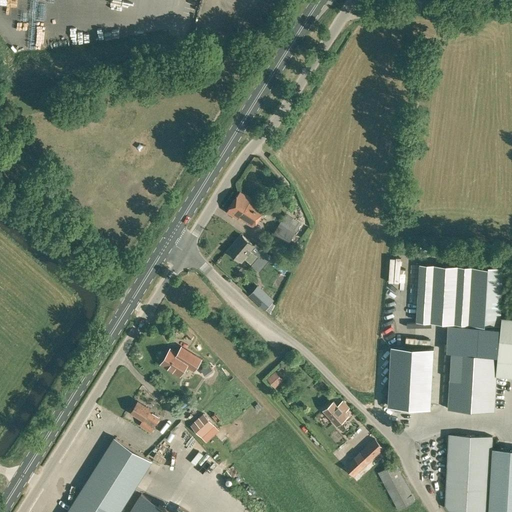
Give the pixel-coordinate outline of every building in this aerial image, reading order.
[(15,156),(24,145),(19,140),(16,137),(8,146),(11,149),(10,151),(15,156)] [(253,227),(265,209),(251,199),(251,198),(240,191),(227,211),(241,220),(242,219),(253,227)] [(279,224),(267,241),(282,251),(283,251),(294,234),(279,224)] [(251,265),(259,256),(251,250),(255,246),(241,234),(228,250),(241,262),(245,258),(247,260),(246,261),(251,265)] [(497,315),(501,315),(503,267),(488,267),(420,263),(416,321),(467,324),(487,325),(497,325),(497,315)] [(264,309),(267,306),(273,300),(257,285),(251,291),(249,294),(250,295),(264,309)] [(511,316),(501,316),(501,315),(497,315),(497,325),(500,325),(497,354),(497,376),(511,377),(511,316)] [(450,378),(448,408),(495,411),(497,376),(497,354),(498,330),(448,329),(447,352),(452,352),(457,352),(457,359),(451,359),(450,378)] [(391,345),(388,406),(431,408),(434,347),(391,345)] [(201,359),(191,353),(180,346),(176,353),(170,349),(162,363),(180,375),(187,365),(194,369),(201,359)] [(279,387),(289,379),(284,373),(274,381),(279,387)] [(349,407),(343,400),(338,405),(334,401),(323,410),(337,425),(349,414),(346,411),(349,407)] [(151,432),(160,418),(149,411),(151,409),(138,401),(131,412),(142,419),(139,424),(151,432)] [(206,442),(219,430),(203,413),(190,425),(206,442)] [(486,511),(491,436),(449,433),(445,504),(449,510),(467,511),(466,511),(486,511)] [(187,444),(192,448),(199,438),(194,435),(187,444)] [(118,511),(152,459),(115,436),(67,511),(118,511)] [(511,511),(511,448),(492,447),(493,436),(491,436),(486,511),(511,511)] [(361,452),(345,466),(353,475),(369,461),(383,448),(375,439),(361,452)] [(9,444),(2,452),(8,457),(15,449),(9,444)] [(397,462),(380,472),(400,508),(418,498),(397,462)] [(189,511),(184,508),(180,511),(170,511),(141,493),(129,511),(189,511)]
